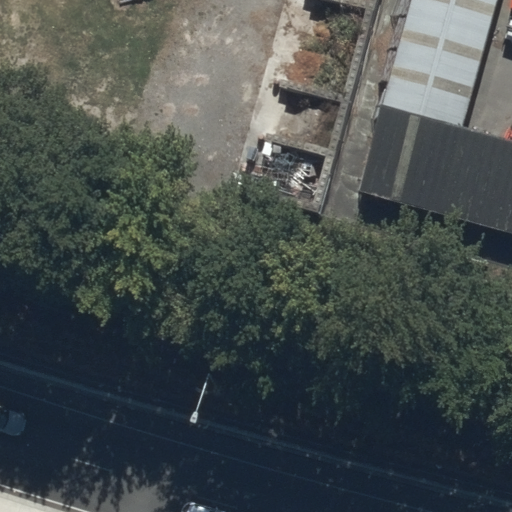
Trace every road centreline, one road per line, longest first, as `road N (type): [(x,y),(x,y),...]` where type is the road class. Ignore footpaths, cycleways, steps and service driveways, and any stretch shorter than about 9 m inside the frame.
road 1 (primary): [(0,419),(274,497)]
road 2 (primary): [(156,511),(176,501),(274,497)]
